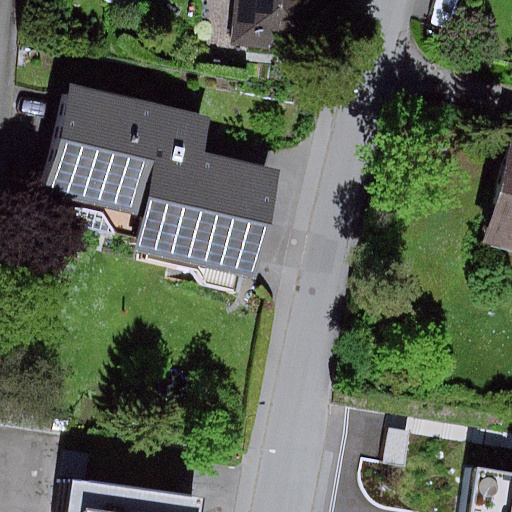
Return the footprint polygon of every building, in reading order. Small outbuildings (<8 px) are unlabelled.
[(252,0),(246,51),(331,61),(338,0),(252,0)] [(146,241),(252,260),(266,185),(198,173),(210,110),(71,85),(53,186),(153,204),(146,241)] [(511,132),(487,244),(511,249),(511,132)] [(511,511),(511,477),(478,472),(471,511),(511,511)] [(203,511),(205,501),(75,483),(71,511),(203,511)]
